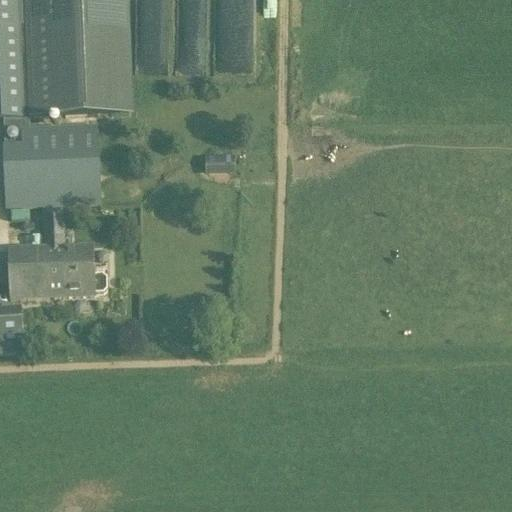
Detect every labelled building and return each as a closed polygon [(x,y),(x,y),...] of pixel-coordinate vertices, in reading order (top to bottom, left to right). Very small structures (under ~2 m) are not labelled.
[(28,120),(133,116),(132,84),(128,0),(0,0),(0,120),(4,120),(28,120)] [(42,209),(63,208),(99,206),(101,206),(98,131),(29,133),(28,122),(28,120),(4,120),(7,209),(7,210),(42,209)] [(205,178),(235,177),(234,159),(205,160),(205,178)] [(65,251),(63,208),(42,209),(44,252),(9,253),(11,302),(103,298),(107,294),(107,283),(102,279),(94,279),(93,250),(65,251)] [(22,313),(0,313),(0,356),(22,356),(22,313)]
